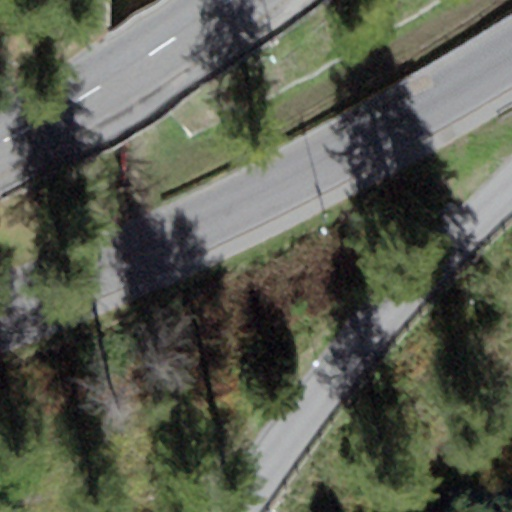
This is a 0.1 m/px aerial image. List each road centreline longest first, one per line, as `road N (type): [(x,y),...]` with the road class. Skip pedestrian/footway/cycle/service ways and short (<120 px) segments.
road 1 (residential): [(511,73),(0,332)]
road 2 (residential): [(511,181),(435,255),(231,511)]
road 3 (tertiary): [(232,0),(156,54),(0,143)]
